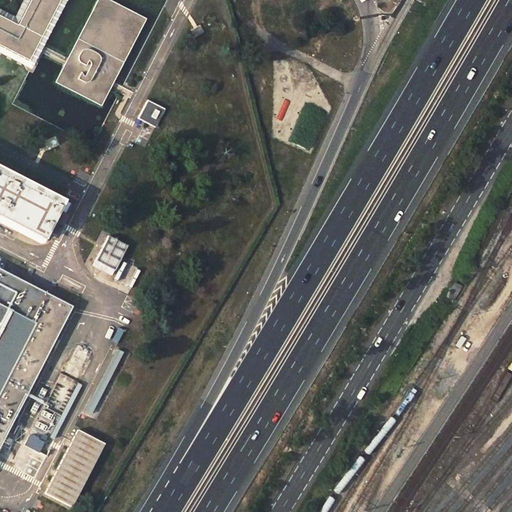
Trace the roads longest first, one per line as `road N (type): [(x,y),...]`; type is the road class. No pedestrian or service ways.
road 1 (motorway): [(471,0),(165,511)]
road 2 (motorway): [(208,511),(511,3)]
road 3 (motorway): [(375,55),(163,511)]
road 4 (secondary): [(511,124),(279,511)]
